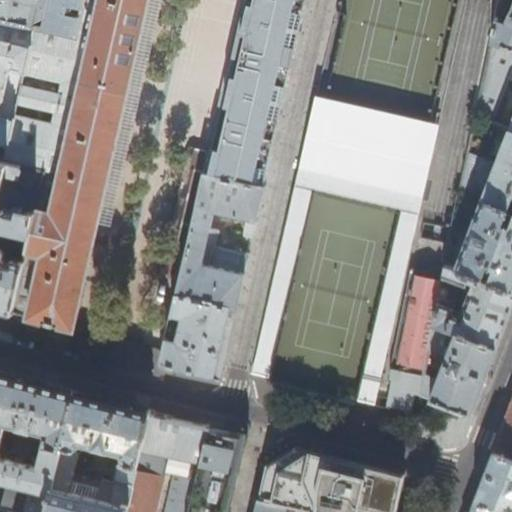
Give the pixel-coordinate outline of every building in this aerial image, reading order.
[(30,235),(24,262),(12,313),(44,321),(73,328),(148,0),(83,0),(75,35),(0,19),(0,160),(44,171),(40,191),(35,212),(30,235)] [(0,0),(0,19),(75,35),(83,0),(0,0)] [(291,73),(306,6),(282,0),(243,0),(232,50),(223,91),(283,103),(291,73)] [(337,0),(337,4),(322,69),(317,92),(311,115),(298,172),(287,221),(278,262),(273,283),(261,338),(253,373),(278,380),(339,396),(387,408),(394,376),(403,377),(405,367),(425,371),(430,349),(435,323),(446,265),(450,245),(423,239),(425,224),(453,229),(461,191),(464,176),(469,152),(476,116),(490,41),(495,19),(498,0),(337,0)] [(511,49),(511,2),(505,23),(495,19),(490,41),(511,49)] [(511,49),(490,41),(476,116),(498,125),(502,110),(496,108),(507,80),(511,81),(511,121),(509,129),(511,130),(511,49)] [(271,157),(283,103),(223,91),(210,150),(204,172),(264,187),(271,157)] [(511,130),(509,129),(496,163),(469,152),(464,176),(461,191),(483,200),(511,210),(511,130)] [(204,172),(210,150),(195,147),(190,167),(195,169),(176,250),(186,253),(204,172)] [(18,186),(40,191),(44,171),(0,160),(0,228),(30,235),(35,212),(23,210),(24,208),(15,206),(14,209),(7,207),(1,209),(0,208),(0,199),(2,189),(4,190),(6,176),(20,179),(18,186)] [(252,242),(264,187),(204,172),(186,253),(177,293),(237,308),(250,253),(214,246),(218,229),(209,227),(213,210),(247,218),(243,234),(250,235),(249,241),(252,242)] [(511,210),(483,200),(456,269),(511,290),(511,210)] [(0,309),(12,313),(24,262),(12,259),(10,263),(3,259),(4,254),(3,249),(0,247),(0,309)] [(496,348),(506,322),(511,307),(511,290),(456,269),(446,265),(435,323),(496,348)] [(229,343),(237,308),(177,293),(164,352),(161,364),(221,378),(229,343)] [(490,366),(496,348),(435,323),(430,349),(447,356),(438,380),(424,375),(421,393),(440,401),(471,414),(483,384),(490,366)] [(0,481),(30,489),(23,511),(46,511),(75,390),(36,380),(0,371),(0,373),(0,481)] [(127,511),(149,415),(151,410),(136,406),(111,400),(75,390),(46,511),(127,511)] [(511,404),(505,423),(494,452),(511,459),(511,404)] [(189,511),(209,427),(149,415),(127,511),(189,511)] [(229,511),(247,434),(209,427),(189,511),(229,511)] [(396,511),(400,493),(398,493),(402,476),(383,472),(383,470),(334,457),(332,462),(323,459),(324,456),(296,449),(283,457),(282,455),(266,465),(265,473),(259,499),(286,505),(284,511),(396,511)] [(511,511),(511,459),(494,452),(489,463),(485,474),(474,504),(511,511)] [(284,511),(286,505),(259,499),(256,511),(284,511)]
